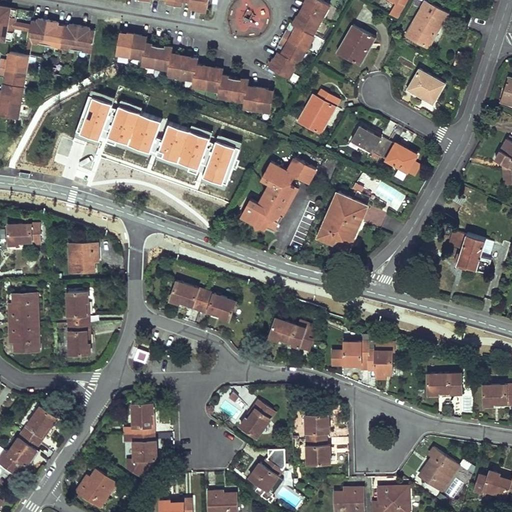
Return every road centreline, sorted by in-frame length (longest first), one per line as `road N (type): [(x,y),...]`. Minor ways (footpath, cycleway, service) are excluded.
road 1 (secondary): [(348,288),(141,218)]
road 2 (residential): [(48,0),(211,28)]
road 3 (secondary): [(141,218),(0,183)]
road 4 (secondary): [(511,332),(381,295)]
road 5 (residential): [(366,401),(304,376),(236,376)]
road 6 (residential): [(394,252),(459,144)]
road 7 (residential): [(236,376),(211,340),(135,312)]
